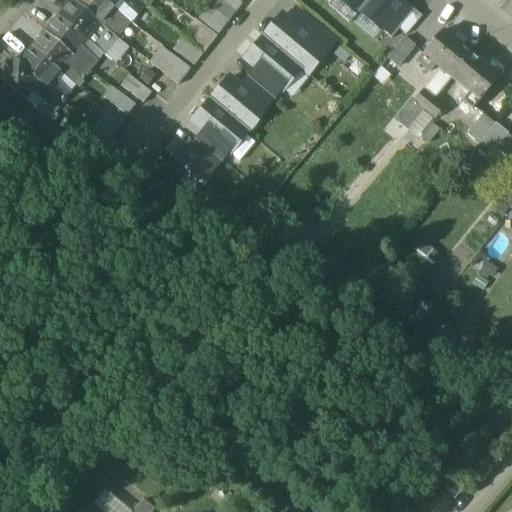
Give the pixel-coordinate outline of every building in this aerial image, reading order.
[(113,11),(100,0),(75,0),(73,3),(100,26),(108,17),(113,11)] [(100,0),(113,11),(120,3),(122,0),(100,0)] [(136,1),(135,0),(122,0),(120,3),(136,17),(144,8),(136,1)] [(237,13),(219,0),(215,0),(210,7),(230,23),(237,13)] [(340,0),(357,14),(360,11),(369,0),(340,0)] [(362,13),(381,30),(404,4),(407,0),(369,0),(360,11),(362,13)] [(100,26),(73,3),(60,19),(87,42),(93,35),(100,26)] [(414,12),(404,4),(382,31),(392,40),(414,12)] [(230,23),(210,7),(200,20),(220,35),(230,23)] [(306,75),(326,52),(300,30),(283,16),(264,40),(301,71),(306,75)] [(125,31),(108,17),(100,26),(117,40),(125,31)] [(87,42),(60,19),(46,36),(73,58),(81,49),(87,42)] [(307,21),(300,30),(326,52),(333,43),(307,21)] [(217,39),(196,22),(190,30),(211,47),(217,39)] [(117,40),(100,26),(93,35),(110,49),(117,40)] [(211,47),(190,30),(184,38),(205,55),(211,47)] [(439,33),(420,56),(429,64),(449,81),(469,57),(439,33)] [(73,58),(46,36),(33,52),(60,74),(65,68),(73,58)] [(246,60),(256,68),(283,92),(301,71),(264,40),(246,60)] [(401,40),(385,59),(396,68),(412,49),(401,40)] [(204,57),(184,41),(174,53),(195,68),(204,57)] [(97,63),(81,49),(73,58),(90,72),(97,63)] [(190,74),(160,51),(150,65),(179,87),(190,74)] [(60,74),(33,52),(19,67),(18,68),(38,84),(45,91),(53,81),(60,74)] [(429,64),(420,56),(414,64),(423,71),(429,64)] [(497,80),(469,57),(449,81),(467,95),(461,104),(471,112),(497,80)] [(90,72),(73,58),(65,68),(81,82),(90,72)] [(19,67),(11,61),(0,74),(0,80),(24,100),(38,84),(18,68),(19,67)] [(275,102),(283,92),(256,68),(247,78),(275,102)] [(247,78),(240,87),(267,110),(275,102),(247,78)] [(248,133),(267,110),(240,87),(229,79),(210,102),(248,133)] [(152,94),(134,80),(126,90),(144,104),(152,94)] [(70,95),(53,81),(45,91),(54,98),(62,104),(70,95)] [(45,91),(38,84),(24,100),(35,110),(41,102),(47,107),(54,98),(45,91)] [(135,107),(111,89),(103,100),(127,118),(135,107)] [(431,103),(420,94),(411,105),(422,114),(431,103)] [(47,107),(41,102),(35,110),(48,121),(62,105),(62,104),(54,98),(47,107)] [(192,124),(202,132),(230,155),(248,133),(210,102),(192,124)] [(441,112),(431,103),(422,114),(432,123),(441,112)] [(422,114),(411,105),(406,110),(418,119),(422,114)] [(119,131),(100,117),(101,115),(95,110),(86,122),(111,141),(119,131)] [(124,124),(105,110),(101,115),(100,117),(119,131),(124,124)] [(481,118),(466,137),(478,147),(494,128),(481,118)] [(494,128),(478,147),(490,156),(505,137),(494,128)] [(222,165),(230,155),(202,132),(194,142),(222,165)] [(196,196),(214,174),(187,151),(176,142),(158,165),(196,196)] [(194,142),(187,151),(214,174),(222,165),(194,142)] [(465,489),(457,482),(448,493),(456,500),(465,489)] [(443,511),(451,504),(443,498),(430,511),(443,511)] [(143,501),(133,511),(152,511),(154,510),(143,501)]
